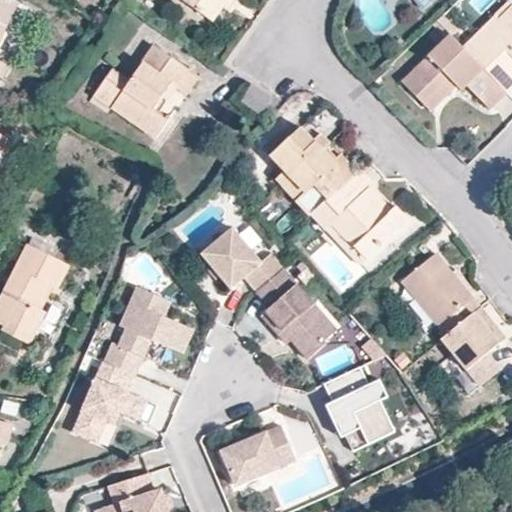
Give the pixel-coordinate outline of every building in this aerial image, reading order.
[(35,10),(14,0),(0,0),(0,76),(4,79),(10,66),(8,64),(12,56),(18,59),(33,28),(28,25),(35,10)] [(228,0),(182,0),(213,21),(223,8),(228,0)] [(228,11),(235,0),(228,0),(223,8),(228,11)] [(498,0),(487,11),(494,17),(497,20),(511,4),(511,2),(510,0),(498,0)] [(463,47),(507,93),(511,88),(511,4),(497,20),(494,17),(463,47)] [(491,109),(507,93),(463,47),(451,35),(403,83),(423,104),(450,79),(458,87),(462,91),(467,86),(491,109)] [(113,69),(94,97),(113,110),(154,138),(169,117),(162,113),(155,108),(174,80),(179,85),(190,69),(156,44),(130,81),(113,69)] [(200,77),(190,69),(179,85),(174,80),(155,108),(162,113),(178,90),(188,96),(200,77)] [(430,112),(458,87),(450,79),(423,104),(430,112)] [(237,102),(258,118),(271,102),(250,85),(237,102)] [(113,110),(94,97),(89,104),(109,117),(113,110)] [(284,171),(292,180),(323,149),(314,139),(301,126),(270,155),(284,171)] [(0,133),(0,164),(6,154),(9,155),(16,141),(0,133)] [(314,139),(323,149),(327,145),(330,143),(321,133),(314,139)] [(333,160),(337,157),(327,145),(323,149),(333,160)] [(296,202),(310,217),(312,215),(358,171),(342,154),(337,157),(333,160),(323,149),(292,180),(304,193),(296,202)] [(373,183),(360,168),(358,171),(312,215),(325,228),(332,221),(366,258),(408,218),(396,206),(388,213),(383,207),(386,204),(370,186),(373,183)] [(275,179),(283,188),(292,180),(284,171),(275,179)] [(283,188),(296,202),(304,193),(292,180),(283,188)] [(359,265),(366,258),(332,221),(325,228),(359,265)] [(255,291),(282,268),(268,253),(259,261),(231,229),(201,257),(211,267),(218,276),(230,289),(241,278),(253,293),(255,291)] [(33,236),(29,244),(44,251),(48,243),(33,236)] [(44,251),(29,244),(28,243),(0,297),(0,322),(3,324),(1,329),(25,341),(41,309),(36,307),(48,283),(53,286),(58,289),(70,265),(68,263),(52,256),(44,251)] [(56,247),(52,256),(68,263),(72,256),(56,247)] [(445,334),(481,306),(471,294),(453,273),(437,253),(402,282),(417,300),(437,325),(445,334)] [(214,280),(218,276),(211,267),(205,271),(214,280)] [(335,328),(282,268),(255,291),(269,305),(260,315),(278,335),(283,330),(289,338),(306,357),(309,357),(325,342),(323,339),(335,328)] [(453,273),(471,294),(476,290),(458,268),(453,273)] [(41,309),(53,286),(48,283),(36,307),(41,309)] [(112,340),(103,361),(134,374),(136,375),(144,355),(136,351),(143,334),(185,352),(196,326),(166,313),(172,300),(136,286),(120,324),(126,326),(119,343),(112,340)] [(427,333),(437,325),(417,300),(407,309),(427,333)] [(445,334),(440,338),(480,386),(501,369),(487,352),(500,342),(489,328),(496,322),(483,305),(481,306),(445,334)] [(41,309),(25,341),(31,344),(46,312),(41,309)] [(507,336),(496,322),(489,328),(500,342),(507,336)] [(285,342),(289,338),(283,330),(278,335),(285,342)] [(134,374),(103,361),(73,432),(96,441),(104,424),(111,427),(117,412),(138,421),(146,401),(126,392),(134,374)] [(360,366),(323,383),(331,401),(325,405),(335,426),(340,424),(345,435),(353,451),(395,431),(380,400),(388,396),(379,379),(369,384),(360,366)] [(0,443),(3,445),(6,444),(8,443),(9,441),(14,423),(0,419),(0,443)] [(340,437),(345,435),(340,424),(335,426),(340,437)] [(254,439),(243,444),(223,452),(238,486),(299,459),(285,426),(254,439)] [(239,437),(243,444),(254,439),(251,431),(239,437)] [(157,494),(150,472),(108,485),(116,509),(105,511),(167,511),(163,500),(161,493),(157,494)] [(171,498),(163,500),(167,511),(174,509),(171,498)]
